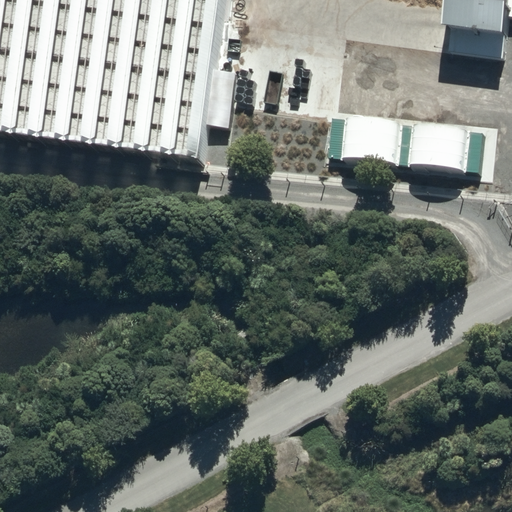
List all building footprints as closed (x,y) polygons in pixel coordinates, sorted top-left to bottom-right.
[(511,0),(0,0),(0,143),(206,171),(228,0),(511,0)] [(511,0),(465,0),(457,58),(511,65),(511,0)] [(377,97),(327,91),(322,132),(372,138),(377,97)] [(495,163),(455,161),(453,182),(494,184),(495,163)] [(445,167),(422,166),(421,183),(445,184),(445,167)] [(75,235),(53,232),(51,254),(49,254),(48,262),(60,263),(60,262),(71,263),(75,235)]
